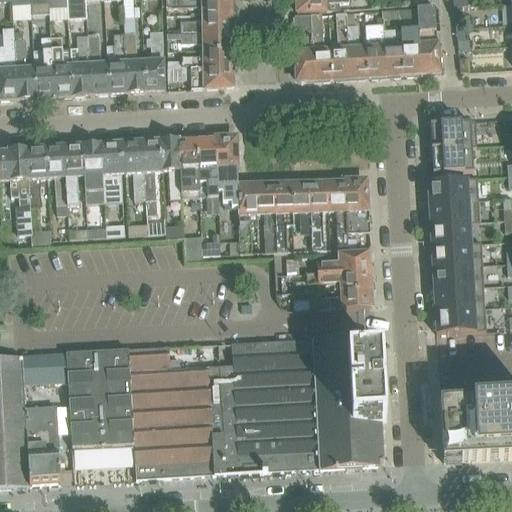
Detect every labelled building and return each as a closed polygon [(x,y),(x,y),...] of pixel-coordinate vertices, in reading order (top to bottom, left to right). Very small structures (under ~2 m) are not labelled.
[(12,10),(31,9),(30,0),(11,0),(12,5),(12,10)] [(48,0),(30,0),(31,9),(49,8),(48,0)] [(66,0),(48,0),(49,8),(49,14),(67,13),(66,0)] [(86,23),(85,5),(84,0),(66,0),(67,13),(68,24),(86,23)] [(297,13),(297,16),(337,15),(337,6),(348,5),(348,0),(296,0),(297,3),(295,5),(295,11),(297,13)] [(233,7),(233,1),(166,1),(166,12),(203,11),(203,19),(235,18),(235,7),(233,7)] [(467,1),(461,1),(453,2),(454,10),(462,9),(468,9),(467,1)] [(418,32),(421,77),(427,77),(430,79),(435,78),(437,76),(440,76),(438,50),(436,35),(433,10),(417,11),(417,13),(416,13),(417,20),(418,20),(418,32)] [(416,13),(399,14),(399,21),(417,20),(416,13)] [(381,15),(381,22),(399,21),(399,14),(381,15)] [(347,18),(351,82),(356,81),(358,83),(364,83),(366,81),(368,81),(366,51),(360,52),(358,29),(355,29),(354,17),(347,18)] [(180,33),(181,37),(233,37),(233,28),(235,28),(235,18),(203,19),(203,26),(180,26),(180,33)] [(331,53),(332,83),(334,83),(336,85),(342,84),(344,82),(351,82),(347,18),(336,18),(337,30),(338,53),(331,53)] [(462,18),(454,18),(456,32),(464,31),(462,18)] [(301,42),(295,42),(296,82),(301,87),(305,86),(307,84),(314,84),(310,19),(295,19),(295,34),(300,34),(301,42)] [(310,19),(314,84),(321,83),(323,85),(329,85),(331,83),(332,83),(331,53),(324,54),(323,32),(322,19),(310,19)] [(124,38),(128,98),(146,97),(144,65),(137,65),(135,38),(134,21),(123,22),(124,38)] [(382,28),(364,29),(366,51),(368,81),(369,80),(372,82),(377,82),(380,80),(385,80),(382,34),(382,28)] [(464,31),(456,32),(457,44),(465,44),(464,31)] [(401,49),(403,78),(405,78),(407,80),(413,80),(415,78),(421,77),(418,32),(400,33),(401,49)] [(0,105),(18,104),(14,36),(14,33),(3,33),(4,57),(0,57),(0,105)] [(382,34),(385,80),(392,79),(394,81),(400,80),(402,79),(403,78),(401,49),(400,33),(382,34)] [(14,36),(18,104),(37,103),(35,72),(27,72),(26,44),(22,44),(22,36),(14,36)] [(150,65),(144,65),(146,97),(165,95),(163,36),(149,37),(149,44),(145,44),(145,53),(150,53),(150,65)] [(233,37),(181,37),(181,44),(181,47),(204,47),(204,54),(236,54),(235,43),(233,43),(233,37)] [(114,49),(106,49),(107,67),(109,99),(121,98),(128,98),(124,38),(113,39),(114,49)] [(109,99),(107,67),(100,68),(98,40),(87,41),(91,100),(109,99)] [(78,52),(69,52),(73,101),(91,100),(87,41),(77,41),(78,52)] [(62,42),(51,43),(55,102),(73,101),(69,52),(62,53),(62,42)] [(41,54),(34,55),(35,72),(37,103),(55,102),(51,43),(41,43),(41,54)] [(236,64),(236,54),(204,54),(204,61),(180,62),(180,72),(234,72),(234,64),(236,64)] [(459,62),(460,68),(460,76),(468,76),(467,61),(459,62)] [(234,72),(181,72),(181,86),(191,85),(191,94),(222,92),(232,91),(236,86),(236,80),(234,80),(234,72)] [(475,125),(430,127),(432,152),(472,150),(472,151),(477,151),(475,125)] [(216,142),(215,142),(217,195),(222,195),(223,206),(232,206),(232,211),(238,210),(238,188),(237,144),(231,139),(216,140),(216,142)] [(180,144),(180,142),(178,142),(181,202),(182,203),(199,202),(197,141),(187,142),(187,144),(180,144)] [(208,141),(197,141),(199,202),(206,202),(218,201),(217,195),(215,142),(208,143),(208,141)] [(178,142),(160,144),(162,176),(169,175),(171,203),(181,202),(178,142)] [(160,144),(142,145),(146,205),(147,219),(158,218),(155,176),(162,176),(160,144)] [(142,145),(120,146),(121,178),(133,178),(134,205),(146,205),(142,145)] [(120,146),(100,147),(104,207),(123,206),(121,178),(120,146)] [(100,147),(82,148),(84,181),(87,181),(88,208),(104,207),(100,147)] [(77,181),(84,181),(82,148),(64,149),(67,209),(78,209),(77,181)] [(68,219),(67,209),(64,149),(45,151),(47,183),(55,183),(57,210),(57,220),(68,219)] [(472,150),(432,152),(433,177),(473,175),(472,151),(472,150)] [(45,151),(27,152),(30,212),(41,211),(39,184),(47,183),(45,151)] [(9,154),(0,154),(0,183),(0,185),(9,185),(10,204),(18,203),(19,211),(17,211),(19,240),(31,239),(32,239),(32,237),(30,212),(27,152),(9,153),(9,154)] [(362,182),(345,183),(345,185),(347,237),(370,236),(367,188),(362,182)] [(428,184),(429,206),(479,204),(477,182),(428,184)] [(317,186),(310,186),(312,238),(312,254),(323,253),(322,216),(329,215),(328,183),(317,184),(317,186)] [(347,237),(345,185),(338,185),(338,183),(328,183),(329,215),(336,215),(337,253),(348,252),(347,241),(347,237)] [(287,217),(294,217),(293,184),(281,185),(281,187),(273,187),(276,256),(287,255),(287,217)] [(303,184),(293,184),(294,217),(301,216),(301,238),(312,238),(310,186),(303,186),(303,184)] [(257,230),(256,218),(255,185),(245,186),(245,188),(238,188),(238,210),(240,258),(252,257),(251,230),(257,230)] [(266,185),(255,185),(256,218),(264,218),(265,256),(276,256),(273,187),(266,187),(266,185)] [(479,204),(429,206),(430,228),(470,226),(471,227),(480,227),(479,204)] [(430,228),(431,250),(472,248),(472,247),(471,227),(470,226),(430,228)] [(138,230),(128,230),(128,240),(138,240),(138,230)] [(184,230),(164,231),(164,239),(165,244),(183,243),(183,244),(184,244),(183,242),(184,242),(184,230)] [(124,231),(105,232),(105,233),(106,242),(125,241),(124,231)] [(105,233),(87,234),(87,243),(106,242),(105,233)] [(69,235),(70,244),(87,243),(87,234),(69,235)] [(32,239),(31,239),(32,252),(52,251),(51,245),(51,236),(32,237),(32,239)] [(347,241),(348,252),(356,252),(356,241),(347,241)] [(202,246),(202,242),(184,242),(183,242),(184,244),(185,266),(203,265),(203,259),(202,259),(202,246)] [(202,246),(202,259),(203,259),(220,259),(220,245),(202,246)] [(431,250),(432,272),(482,269),(481,246),(472,247),(472,248),(431,250)] [(317,266),(318,277),(370,274),(370,266),(372,266),(371,255),(339,257),(340,265),(317,266)] [(296,262),(286,262),(287,279),(296,278),(300,278),(299,262),(296,262)] [(434,294),(484,291),(482,269),(432,272),(434,294)] [(341,287),(341,294),(373,292),(373,281),(371,281),(370,274),(318,277),(307,278),(307,288),(319,288),(341,287)] [(434,294),(435,316),(485,313),(484,291),(434,294)] [(341,294),(342,300),(294,303),(293,303),(294,316),(374,311),(374,310),(372,310),(372,303),(374,302),(373,292),(341,294)] [(485,313),(435,316),(436,337),(486,335),(485,313)] [(382,394),(382,390),(384,390),(383,358),(377,358),(376,340),(352,341),(352,342),(311,344),(318,473),(319,473),(319,474),(379,471),(379,465),(383,465),(381,426),(386,426),(385,394),(382,394)] [(318,473),(311,344),(275,346),(249,347),(230,348),(232,369),(169,373),(168,351),(128,353),(134,449),(136,484),(239,478),(262,476),(262,477),(268,477),(268,476),(318,473)] [(128,353),(65,357),(67,382),(72,452),(134,449),(128,353)] [(21,361),(22,384),(67,382),(65,357),(40,358),(22,359),(22,361),(21,361)] [(23,412),(22,384),(21,361),(14,361),(0,362),(0,492),(29,490),(26,454),(23,412)] [(443,466),(511,461),(511,401),(440,406),(443,466)] [(26,454),(29,490),(61,489),(60,488),(58,452),(55,411),(23,412),(26,454)]
